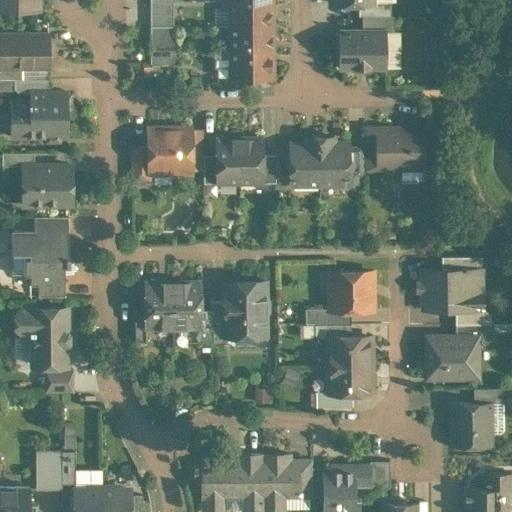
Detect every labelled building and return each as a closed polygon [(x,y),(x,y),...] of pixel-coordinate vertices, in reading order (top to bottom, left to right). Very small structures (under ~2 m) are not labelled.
[(0,0),(0,9),(40,9),(39,0),(0,0)] [(272,0),(222,1),(222,8),(230,8),(230,25),(272,24),(272,0)] [(391,0),(375,0),(375,2),(359,2),(359,15),(362,15),(390,14),(391,0)] [(173,25),(173,1),(150,1),(150,25),(173,25)] [(390,14),(362,15),(362,29),(386,29),(386,30),(394,30),(394,15),(390,14)] [(272,35),(272,24),(230,25),(231,49),(272,48),(272,43),(276,39),(272,35)] [(178,49),(178,25),(173,25),(150,25),(150,49),(178,49)] [(362,29),(338,29),(338,67),(386,67),(386,30),(386,29),(362,29)] [(48,33),(0,34),(0,65),(1,66),(18,66),(22,66),(48,65),(48,33)] [(272,48),(231,49),(231,75),(272,75),(272,48)] [(178,49),(150,49),(150,63),(178,63),(178,49)] [(18,66),(1,66),(0,65),(0,64),(0,77),(14,78),(22,77),(22,66),(18,66)] [(22,77),(14,78),(14,87),(19,92),(30,92),(30,90),(50,90),(50,77),(22,77)] [(50,90),(30,90),(30,92),(30,99),(11,99),(11,124),(30,124),(30,132),(46,132),(46,140),(59,139),(59,134),(67,134),(67,90),(50,90)] [(423,167),(423,126),(375,127),(375,146),(375,167),(423,167)] [(375,127),(363,127),(363,144),(363,146),(375,145),(375,127)] [(191,128),(148,128),(149,144),(149,166),(151,166),(172,165),(176,169),(191,169),(191,128)] [(312,135),(312,141),(290,141),(290,145),(290,175),(290,183),(319,183),(319,135),(312,135)] [(348,144),(348,140),(327,141),(327,135),(319,135),(319,183),(349,182),(349,174),(348,144)] [(239,182),(239,136),(215,136),(215,154),(215,182),(239,182)] [(263,136),(239,136),(239,182),(263,181),(263,154),(263,136)] [(149,144),(131,144),(131,180),(150,180),(151,166),(149,166),(149,144)] [(363,146),(363,144),(348,144),(349,174),(363,174),(363,167),(363,146)] [(290,145),(275,146),(275,153),(275,176),(290,175),(290,145)] [(375,167),(375,146),(375,145),(363,146),(363,167),(375,167)] [(34,152),(2,152),(2,165),(22,165),(22,163),(34,163),(34,152)] [(275,176),(275,153),(263,154),(263,181),(275,181),(275,180),(275,176)] [(215,154),(203,154),(203,182),(215,182),(215,154)] [(34,163),(22,163),(22,165),(22,184),(29,190),(29,203),(72,203),(71,176),(65,170),(65,163),(34,163)] [(68,215),(34,215),(34,228),(68,228),(68,215)] [(34,228),(12,228),(12,272),(30,272),(30,283),(38,283),(65,283),(64,263),(70,263),(70,253),(68,253),(68,228),(34,228)] [(481,255),(441,255),(441,267),(481,267),(481,255)] [(441,267),(421,268),(422,308),(455,307),(482,307),(481,267),(441,267)] [(372,308),(372,270),(334,271),(334,286),(330,289),(330,307),(330,308),(350,308),(372,308)] [(173,326),(172,280),(145,281),(146,309),(146,326),(147,326),(173,326)] [(199,280),(172,280),(173,326),(198,325),(199,325),(199,309),(199,280)] [(264,280),(242,280),(242,285),(224,285),(224,300),(225,324),(226,324),(236,324),(236,327),(240,332),(265,332),(265,314),(268,310),(268,299),(264,295),(264,280)] [(65,283),(38,283),(38,295),(65,295),(65,283)] [(225,324),(224,300),(212,300),(213,309),(213,337),(226,337),(226,324),(225,324)] [(350,308),(330,308),(330,307),(315,307),(315,323),(350,323),(350,308)] [(482,323),(482,307),(455,307),(455,323),(482,323)] [(67,308),(22,308),(17,313),(17,326),(22,332),(33,332),(33,364),(67,363),(67,343),(68,343),(68,330),(67,330),(67,308)] [(146,309),(133,309),(133,341),(147,341),(147,326),(146,326),(146,309)] [(213,309),(199,309),(199,325),(198,325),(198,341),(213,341),(213,339),(213,337),(213,309)] [(350,335),(350,323),(315,323),(315,336),(329,336),(329,335),(350,335)] [(491,339),(491,323),(482,323),(455,323),(455,335),(476,335),(476,339),(491,339)] [(369,350),(369,335),(350,335),(329,335),(329,336),(329,363),(372,363),(372,352),(369,350)] [(455,335),(426,335),(427,375),(476,375),(476,339),(476,335),(455,335)] [(372,363),(329,363),(329,390),(329,391),(352,391),(370,391),(370,376),(372,373),(372,363)] [(73,368),(45,369),(45,391),(73,390),(73,368)] [(503,387),(473,387),(473,402),(490,401),(503,401),(503,387)] [(352,405),(352,391),(329,391),(329,390),(316,390),(316,405),(352,405)] [(473,402),(451,402),(451,444),(490,443),(490,431),(500,431),(503,428),(503,401),(490,401),(473,402)] [(62,450),(35,450),(35,488),(62,488),(62,482),(62,450)] [(75,482),(75,450),(62,450),(62,482),(75,482)] [(262,452),(249,453),(249,474),(262,474),(262,452)] [(289,458),(289,452),(262,452),(262,474),(263,508),(284,508),(284,495),(299,495),(298,458),(289,458)] [(235,453),(235,459),(202,460),(202,462),(197,462),(194,465),(194,478),(197,481),(202,481),(202,509),(224,509),(224,497),(242,497),(242,509),(263,508),(262,474),(249,474),(249,453),(235,453)] [(311,469),(311,458),(298,458),(299,495),(309,494),(311,494),(310,469),(311,469)] [(389,460),(369,460),(370,464),(371,483),(379,483),(379,491),(389,485),(389,460)] [(344,468),(322,468),(322,499),(323,511),(337,511),(358,511),(358,496),(354,496),(354,483),(371,483),(370,464),(344,464),(344,468)] [(322,499),(322,468),(311,469),(310,469),(311,494),(309,494),(310,511),(311,511),(311,499),(322,499)] [(511,472),(484,472),(484,487),(470,487),(471,506),(464,507),(463,511),(500,511),(501,508),(511,507),(511,472)] [(28,486),(0,485),(0,511),(28,511),(29,509),(35,509),(35,501),(28,501),(28,486)] [(88,486),(86,488),(74,488),(74,511),(102,511),(102,486),(88,486)] [(118,488),(116,486),(102,486),(102,511),(130,511),(130,493),(130,488),(118,488)] [(142,511),(142,493),(130,493),(130,511),(142,511)] [(414,511),(415,502),(383,503),(382,511),(414,511)]
